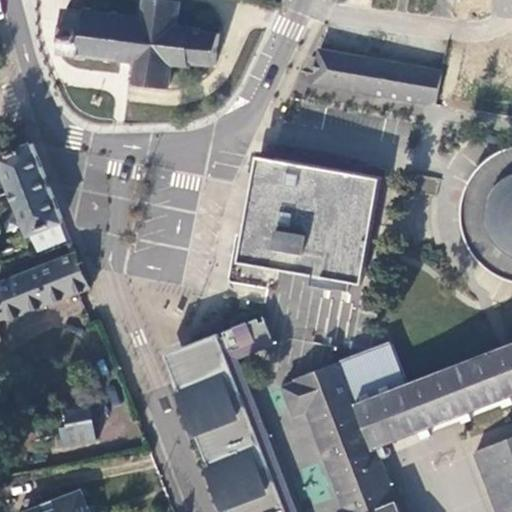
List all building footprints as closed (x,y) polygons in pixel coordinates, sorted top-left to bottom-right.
[(71,9),(66,53),(81,55),(81,59),(88,60),(89,56),(110,59),(110,63),(115,64),(115,59),(144,63),(142,83),(176,88),(179,64),(195,68),(196,64),(221,67),(225,36),(208,33),(207,30),(185,26),(188,4),(154,0),(153,0),(151,20),(121,15),(122,12),(116,11),(116,15),(95,12),(96,8),(88,6),(87,11),(71,9)] [(309,84),(431,105),(433,89),(436,71),(315,52),(309,84)] [(0,157),(0,158),(32,235),(63,223),(33,145),(4,156),(0,157)] [(363,284),(382,177),(261,155),(246,235),(240,233),(232,278),(232,280),(232,281),(234,282),(270,289),(277,290),(280,269),(310,274),(363,284)] [(511,260),(489,245),(483,226),(484,204),(489,181),(467,172),(463,190),(460,205),(459,224),(464,241),(469,251),(480,265),(497,277),(511,282),(511,260)] [(511,175),(503,181),(494,193),(489,212),(492,229),(501,244),(511,253),(511,175)] [(0,283),(0,340),(1,340),(0,337),(0,318),(7,315),(9,319),(88,288),(75,254),(0,283)] [(227,511),(280,511),(258,451),(266,448),(234,361),(271,348),(268,338),(261,320),(195,345),(204,370),(178,380),(227,511)] [(335,366),(283,386),(296,416),(306,411),(346,511),(400,511),(376,447),(511,394),(511,346),(411,385),(394,343),(356,358),(335,366)] [(195,345),(169,354),(178,380),(204,370),(195,345)] [(60,424),(90,419),(88,406),(57,412),(60,424)] [(92,420),(57,426),(60,450),(96,444),(92,420)] [(511,511),(511,437),(476,452),(499,511),(511,511)] [(290,511),(266,448),(258,451),(280,511),(290,511)] [(89,511),(83,494),(35,511),(89,511)]
